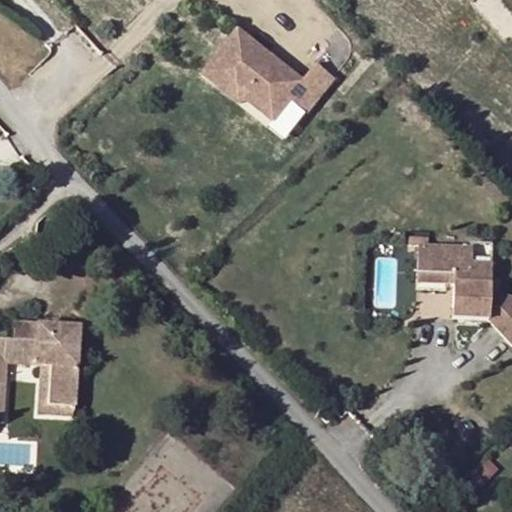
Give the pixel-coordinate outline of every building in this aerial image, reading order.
[(297,81),(231,30),(195,76),(213,91),(222,79),(244,95),(239,101),(267,122),(284,102),(301,114),(329,79),(311,64),(297,81)] [(222,79),(213,91),(235,107),(239,101),(244,95),(222,79)] [(423,274),(424,247),(412,246),(411,284),(448,286),(448,275),(423,274)] [(468,248),(424,247),(423,274),(448,275),(448,286),(447,320),(484,321),(507,345),(511,339),(511,303),(506,298),(486,292),(488,263),(467,262),(468,248)] [(47,408),(72,410),(76,328),(13,325),(13,341),(0,340),(0,425),(1,425),(4,364),(39,367),(49,367),(47,408)] [(71,418),(72,410),(47,408),(49,367),(39,367),(36,416),(71,418)]
